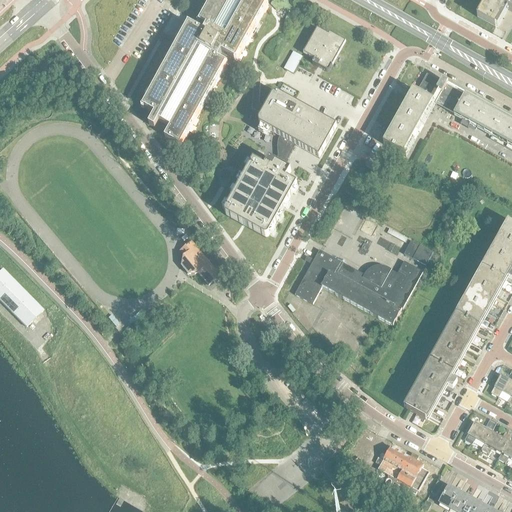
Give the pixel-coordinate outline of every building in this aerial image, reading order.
[(200,23),(206,27),(214,31),(231,0),(212,0),(212,2),(211,1),(203,16),(204,16),(200,23)] [(266,5),(256,0),(250,0),(221,53),(235,61),(238,54),(240,55),(248,40),(247,40),(254,27),(255,27),(263,13),(262,12),(266,5)] [(486,0),(477,17),(495,28),(505,9),(511,12),(511,4),(509,3),(509,2),(510,0),(486,0)] [(143,108),(155,115),(158,116),(204,33),(189,25),(143,108)] [(317,29),(303,54),(314,60),(312,64),(326,72),(328,72),(330,71),(346,43),(329,34),(328,36),(317,29)] [(221,70),(225,63),(211,55),(165,138),(179,146),(183,139),(184,139),(192,125),(190,124),(198,111),(199,112),(207,98),(206,97),(213,84),(214,85),(222,70),(221,70)] [(436,104),(455,114),(511,146),(511,121),(465,95),(465,96),(447,87),(449,83),(442,80),(441,83),(426,75),(416,93),(436,104)] [(413,91),(383,145),(406,157),(436,104),(413,91)] [(272,98),(267,106),(259,120),(259,123),(259,125),(261,127),(279,137),(278,141),(277,146),(278,156),(277,160),(276,164),(269,161),(265,168),(253,162),(225,212),(225,215),(226,216),(265,238),(267,238),(269,237),(298,184),(288,178),(291,173),(283,168),(295,146),(319,160),(337,128),(279,96),(276,95),(274,96),(272,98)] [(368,165),(366,168),(372,171),(376,165),(370,162),(368,165)] [(406,409),(409,411),(425,420),(443,388),(451,393),(453,389),(453,388),(457,381),(449,377),(504,280),(511,284),(511,283),(511,269),(510,269),(511,265),(511,224),(510,223),(406,409)] [(387,234),(405,243),(408,239),(390,229),(387,234)] [(208,286),(216,279),(220,276),(191,242),(180,251),(184,257),(182,267),(185,271),(188,274),(198,274),(208,286)] [(426,267),(433,254),(411,242),(404,255),(426,267)] [(397,275),(388,269),(387,269),(385,268),(384,268),(382,267),(381,267),(379,267),(377,267),(376,268),(374,268),(373,269),(371,269),(370,270),(369,271),(368,272),(367,273),(366,275),(365,276),(363,275),(344,265),(344,264),(319,251),(295,295),(313,305),(322,288),(393,327),(394,324),(397,320),(398,317),(401,313),(399,313),(401,309),(402,310),(406,304),(406,303),(413,292),(413,291),(420,280),(420,279),(423,273),(408,265),(407,267),(403,265),(400,270),(399,271),(397,275)] [(0,272),(0,301),(26,328),(43,311),(3,270),(0,272)] [(511,395),(511,382),(511,383),(500,376),(491,394),(498,398),(502,392),(511,397),(511,395)] [(476,439),(485,444),(485,445),(491,433),(491,434),(497,424),(491,420),(485,430),(474,424),(464,441),(472,446),(476,439)] [(498,460),(508,443),(511,435),(511,432),(508,430),(502,440),(491,434),(491,433),(485,445),(485,444),(481,451),(489,455),(492,449),(501,454),(498,460)] [(356,442),(344,463),(401,498),(412,475),(356,442)] [(508,443),(498,460),(506,464),(509,458),(511,459),(511,445),(508,443)] [(437,482),(431,494),(436,497),(443,485),(437,482)] [(439,504),(450,510),(459,492),(449,486),(439,504)] [(450,510),(452,511),(462,511),(470,498),(459,492),(450,510)] [(475,511),(480,504),(470,498),(462,511),(475,511)] [(426,502),(422,509),(426,511),(427,511),(431,505),(426,502)]
